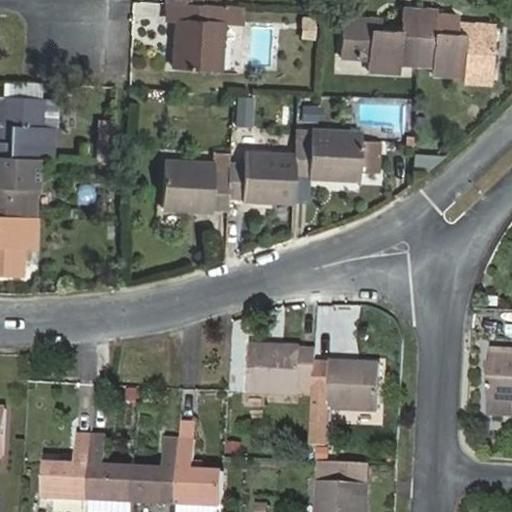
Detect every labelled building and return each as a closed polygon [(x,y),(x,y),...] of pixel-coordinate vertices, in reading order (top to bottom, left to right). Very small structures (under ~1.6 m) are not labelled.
[(176,21),(179,21),(179,4),(169,3),(166,3),(165,21),(176,21)] [(223,24),(241,24),(242,6),(200,4),(179,4),(179,21),(176,21),(176,40),(181,40),(181,51),(175,51),(175,69),(221,70),(223,24)] [(403,9),(402,29),(381,28),(372,28),(372,19),(343,17),(341,56),(369,57),(369,70),(400,71),(401,64),(417,64),(420,10),(403,9)] [(436,32),(437,11),(420,10),(417,64),(433,65),(432,74),(465,76),(465,63),(493,64),(495,25),(466,24),(465,33),(436,32)] [(314,22),(301,22),(301,37),(313,37),(314,22)] [(43,98),(0,95),(0,124),(2,125),(1,141),(0,140),(0,155),(40,157),(52,158),(54,127),(41,126),(43,98)] [(319,107),(305,106),(305,120),(318,121),(319,107)] [(98,119),(97,155),(115,156),(116,119),(98,119)] [(295,174),(310,175),(310,177),(328,178),(328,173),(339,173),(339,179),(360,180),(361,172),(362,140),(363,133),(298,129),(296,156),(295,174)] [(380,141),(362,140),(361,172),(378,173),(380,141)] [(294,202),(295,174),(296,156),(230,152),(230,153),(228,196),(243,197),(243,199),(262,200),(262,195),(273,195),(273,201),(294,202)] [(194,213),(213,213),(213,211),(228,212),(228,196),(230,153),(214,153),(214,161),(165,159),(162,211),(183,212),(183,207),(194,207),(194,213)] [(0,215),(24,217),(36,217),(40,157),(0,155),(0,215)] [(310,175),(295,174),(294,202),(308,203),(310,177),(310,175)] [(0,215),(0,275),(21,277),(23,248),(35,249),(36,217),(24,217),(0,215)] [(273,347),(251,346),(249,391),(315,394),(316,363),(317,351),(302,351),(302,349),(283,348),(283,353),(272,353),(273,347)] [(511,356),(491,355),(489,404),(509,404),(510,399),(511,398),(511,356)] [(349,363),(330,362),(330,364),(316,363),(315,394),(329,395),(328,407),(379,409),(381,364),(360,363),(359,369),(348,368),(349,363)] [(509,404),(489,404),(488,416),(511,416),(511,398),(510,399),(509,404)] [(181,440),(196,441),(197,423),(182,422),(181,440)] [(93,436),(78,436),(77,457),(76,465),(47,464),(45,497),(90,499),(93,436)] [(93,436),(90,499),(89,511),(133,511),(135,501),(136,468),(106,467),(108,437),(93,436)] [(136,468),(135,501),(178,503),(181,440),(166,439),(165,470),(136,468)] [(181,440),(178,503),(178,511),(222,511),(225,473),(195,471),(196,441),(181,440)] [(322,461),(321,481),(367,483),(368,463),(322,461)] [(359,511),(360,504),(366,505),(367,483),(321,481),(319,511),(359,511)]
